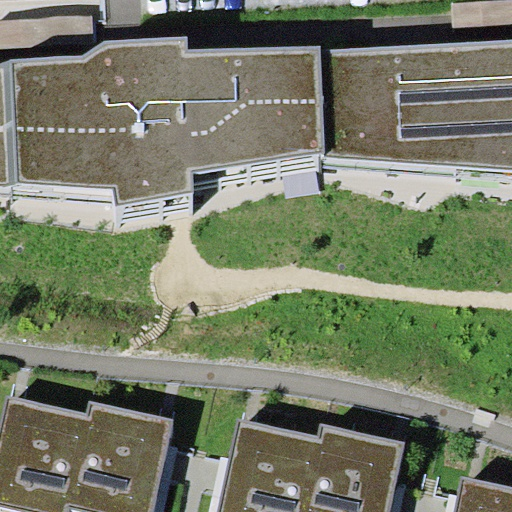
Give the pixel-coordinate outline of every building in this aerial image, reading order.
[(511,0),(487,0),(452,1),(456,44),(511,40),(511,0)] [(0,20),(0,64),(0,65),(11,59),(88,55),(96,48),(93,15),(0,20)] [(192,169),(326,151),(322,50),(322,44),(189,50),(188,38),(106,40),(96,48),(88,55),(11,59),(0,65),(0,64),(0,183),(114,190),(117,205),(193,190),(192,169)] [(511,40),(456,44),(322,50),(326,151),(325,155),(511,168),(511,40)] [(0,506),(26,511),(66,511),(68,507),(89,411),(7,394),(0,426),(0,506)] [(91,400),(89,411),(68,507),(92,511),(152,511),(172,418),(91,400)] [(303,511),(320,436),(238,419),(218,511),(303,511)] [(322,424),(320,436),(303,511),(389,511),(404,441),(322,424)] [(454,511),(511,511),(511,487),(462,476),(454,511)]
